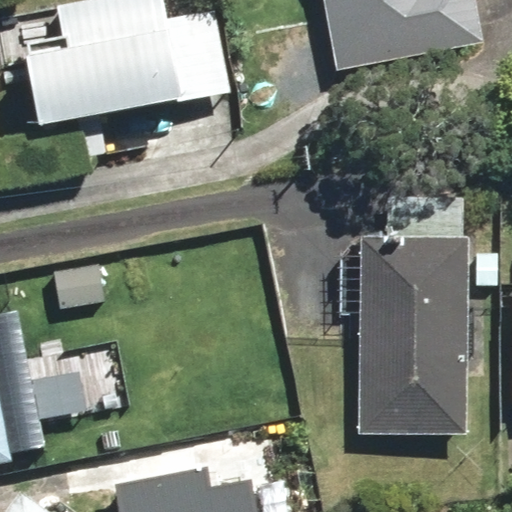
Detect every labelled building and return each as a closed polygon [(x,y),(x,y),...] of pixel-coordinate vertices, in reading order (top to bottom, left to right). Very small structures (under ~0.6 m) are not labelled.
[(126,0),(13,20),(34,138),(225,105),(206,0),(126,0)] [(321,0),(334,77),(483,54),(473,0),(321,0)] [(361,437),(466,438),(468,248),(363,247),(361,437)] [(96,267),(49,276),(56,314),(103,305),(96,267)] [(114,489),(118,511),(255,511),(246,465),(114,489)] [(0,511),(44,511),(1,481),(0,481),(0,511)]
